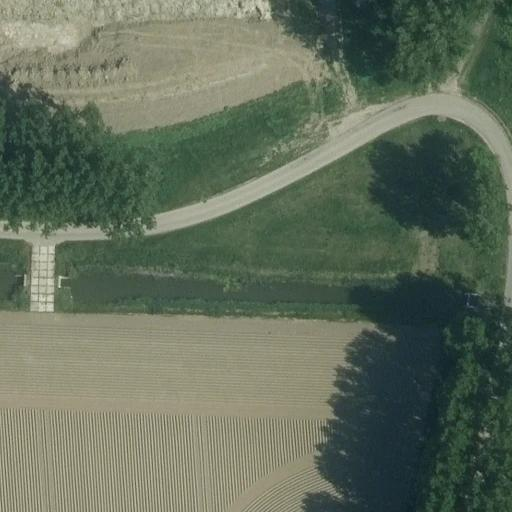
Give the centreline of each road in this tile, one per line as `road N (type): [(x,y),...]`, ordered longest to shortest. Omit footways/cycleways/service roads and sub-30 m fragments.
road 1 (unclassified): [(0,229),(128,228),(198,213),(392,116),(441,104)]
road 2 (track): [(0,109),(83,113),(186,104),(295,58),(373,126)]
road 3 (track): [(295,58),(263,37),(215,27),(0,44)]
road 4 (unclassified): [(468,511),(511,300)]
